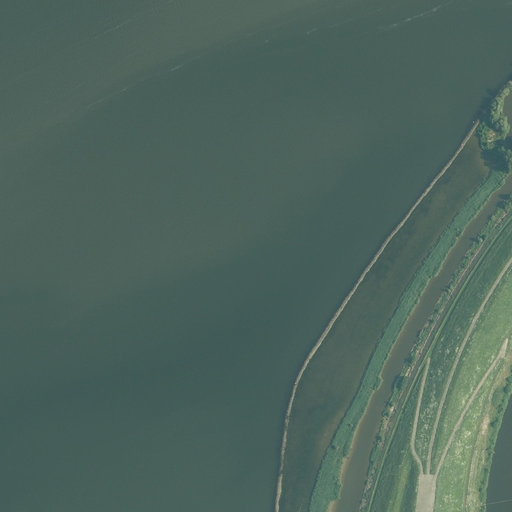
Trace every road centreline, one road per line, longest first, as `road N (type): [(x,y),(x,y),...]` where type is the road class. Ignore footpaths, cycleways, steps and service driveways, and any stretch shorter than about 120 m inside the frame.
road 1 (track): [(425,511),(429,454),(452,372),(511,261)]
road 2 (track): [(507,338),(452,437),(423,511)]
road 3 (track): [(426,511),(413,440),(428,358)]
